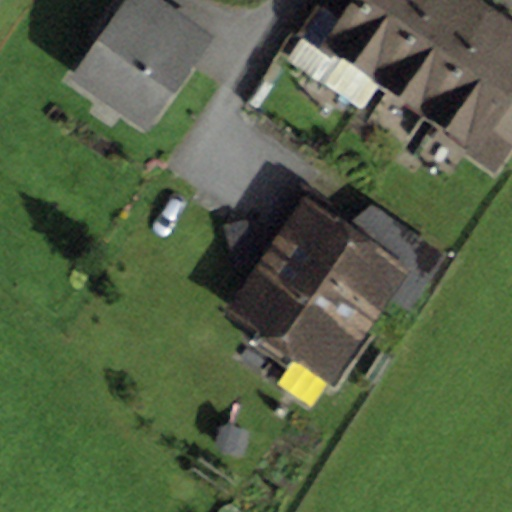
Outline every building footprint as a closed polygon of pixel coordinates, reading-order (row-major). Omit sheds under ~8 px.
[(147,0),(138,0),(84,78),(145,121),(203,39),(147,0)] [(332,87),(361,107),(381,79),(436,0),(366,0),(363,4),(356,0),(329,0),(304,37),(329,54),(335,46),(347,55),(330,79),(332,87)] [(461,0),(436,0),(381,79),(427,111),(491,21),(461,0)] [(511,108),(503,102),(511,89),(511,35),(491,21),(427,111),(474,144),(468,151),(493,169),(511,141),(511,108)] [(332,87),(330,79),(347,55),(335,46),(329,54),(304,37),(290,57),(332,87)] [(374,213),(360,232),(304,193),(270,241),(281,249),(268,269),(239,310),(268,331),(257,347),(288,369),(299,352),(329,373),(392,282),(412,297),(439,259),(374,213)] [(236,265),(255,260),(246,224),(226,229),(236,265)] [(256,261),(268,269),(281,249),(270,241),(256,261)]
